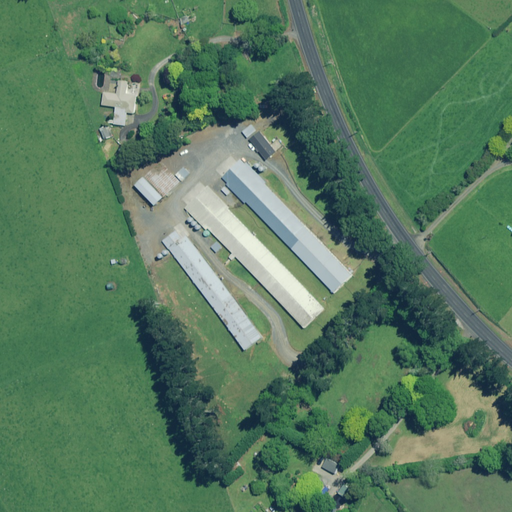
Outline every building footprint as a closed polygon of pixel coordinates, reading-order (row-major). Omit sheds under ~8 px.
[(129,82),(120,81),(119,95),(106,93),(104,105),(117,107),(116,113),(127,115),(128,113),(136,114),(139,96),(127,94),(129,82)] [(267,100),(264,94),(256,97),(258,104),(267,100)] [(258,131),(253,125),(244,132),(249,138),(258,131)] [(114,137),(110,126),(101,129),(106,141),(114,137)] [(278,152),(262,132),(252,140),(267,160),(278,152)] [(244,157),(225,176),(341,297),(360,279),(244,157)] [(264,174),(268,168),(260,161),(255,166),(264,174)] [(181,182),(162,162),(137,186),(157,206),(181,182)] [(191,173),(185,167),(177,175),(183,181),(191,173)] [(330,312),(209,187),(190,206),(311,331),(330,312)] [(204,227),(194,216),(189,221),(199,231),(204,227)] [(252,360),(274,343),(192,235),(184,241),(175,228),(161,239),(252,360)] [(223,247),(218,241),(211,247),(217,253),(223,247)]
